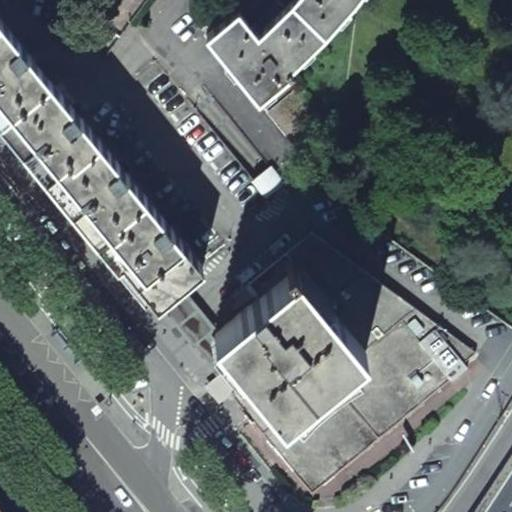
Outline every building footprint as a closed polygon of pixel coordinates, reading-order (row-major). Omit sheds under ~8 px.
[(237,10),(206,36),(258,100),(286,77),(292,72),(289,68),(324,35),(352,4),(355,0),(292,0),(290,2),(256,34),(237,10)] [(19,41),(0,18),(0,112),(45,168),(156,303),(202,266),(172,229),(178,224),(169,213),(163,217),(127,173),(132,169),(123,158),(117,162),(81,117),(86,113),(78,102),(72,106),(38,65),(27,52),(33,47),(24,36),(19,41)] [(286,77),(258,100),(308,162),(330,132),(286,77)] [(253,180),(266,196),(284,181),(271,165),(253,180)] [(311,231),(249,282),(260,295),(214,333),(259,388),(240,404),(310,490),(411,407),(410,406),(447,375),(451,380),(467,367),(463,362),(475,352),(311,231)] [(54,337),(74,363),(78,360),(81,357),(60,332),(57,335),(54,337)]
